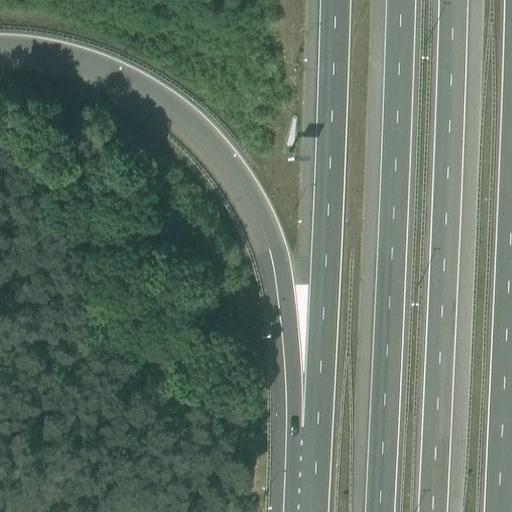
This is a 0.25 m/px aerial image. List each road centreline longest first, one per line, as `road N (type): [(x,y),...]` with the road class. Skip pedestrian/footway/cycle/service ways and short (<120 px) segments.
road 1 (motorway): [(0,47),(79,56),(135,78),(182,111),(230,163),(260,208),(316,430)]
road 2 (motorway): [(399,0),(379,511)]
road 3 (motorway): [(432,511),(451,0)]
road 4 (motorway): [(333,0),(316,430)]
road 5 (motorway): [(501,511),(511,307)]
